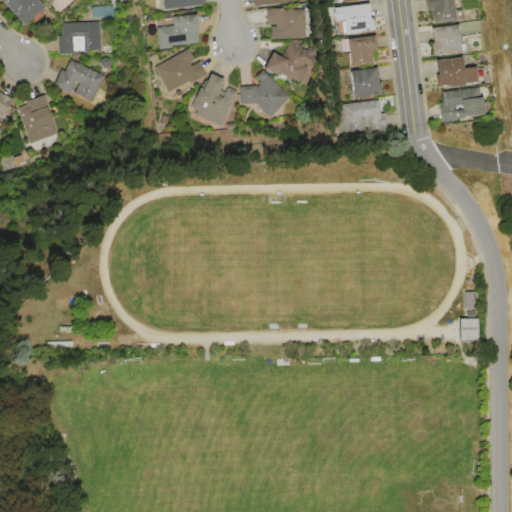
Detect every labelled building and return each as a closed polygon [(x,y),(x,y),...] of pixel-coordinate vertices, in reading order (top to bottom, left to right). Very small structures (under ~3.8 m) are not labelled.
[(37,0),(42,5),(20,24),(0,0),(37,0)] [(199,0),(200,6),(160,9),(158,0),(199,0)] [(448,0),(451,20),(429,22),(427,10),(423,10),(421,0),(448,0)] [(370,30),(339,33),(337,18),(330,19),(329,6),(364,2),(366,17),(369,17),(370,30)] [(269,39),(269,24),(265,24),(265,9),(282,8),(282,9),(302,9),(303,38),(269,39)] [(194,42),(168,44),(168,48),(155,49),(153,27),(169,25),(168,15),(191,13),(194,42)] [(57,54),(56,37),(61,37),(61,23),(99,22),(99,51),(75,51),(76,54),(57,54)] [(453,22),(456,51),(428,54),(427,41),(429,41),(427,25),(453,22)] [(347,65),(343,37),(371,34),(373,48),(367,49),(369,62),(347,65)] [(262,67),(269,52),(283,58),(286,53),(283,52),(288,42),(313,55),(299,85),(262,67)] [(183,49),(189,58),(185,60),(188,66),(196,62),(203,74),(187,83),(186,80),(166,92),(152,66),(183,49)] [(431,58),(458,55),(459,67),(471,65),(473,81),(434,86),(431,58)] [(68,60),(90,69),(78,97),(53,87),(60,70),(64,71),(68,60)] [(346,69),(371,66),(373,82),(376,82),(378,94),(349,97),(346,69)] [(238,89),(254,89),(258,84),(253,79),(261,71),(287,98),(268,117),(252,101),(238,101),(238,89)] [(220,79),(213,95),(218,97),(214,107),(191,98),(196,87),(200,88),(206,73),(220,79)] [(437,121),(435,104),(438,104),(437,91),(459,89),(459,97),(476,95),(477,113),(455,115),(455,119),(437,121)] [(0,93),(13,100),(0,125),(0,93)] [(44,96),(54,128),(27,137),(17,108),(26,105),(25,102),(44,96)] [(375,99),(377,115),(353,118),(351,102),(375,99)] [(473,308),(473,291),(462,292),(462,308),(473,308)] [(459,340),(476,340),(476,318),(458,318),(459,340)]
